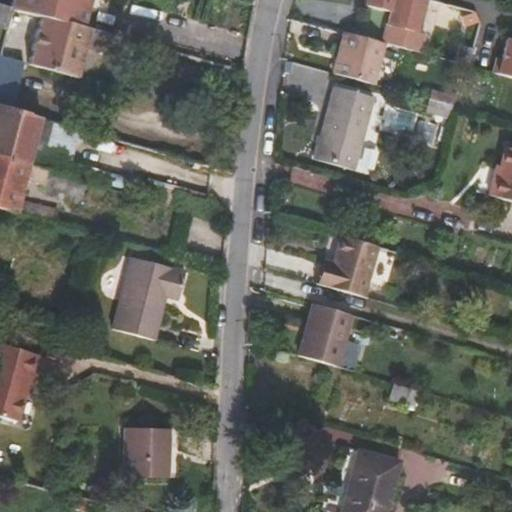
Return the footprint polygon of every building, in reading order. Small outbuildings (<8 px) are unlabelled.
[(74,26),(81,0),(4,0),(0,0),(0,6),(1,7),(5,8),(36,16),(74,26)] [(395,0),(383,43),(419,53),(424,35),(418,33),(427,0),(395,0)] [(83,28),(74,26),(36,16),(23,65),(70,77),(80,39),(83,28)] [(99,44),(102,33),(83,28),(80,39),(99,44)] [(383,43),(344,33),(333,74),(372,85),(383,43)] [(492,72),(511,77),(511,40),(507,39),(501,60),(496,58),(492,72)] [(453,62),(467,66),(471,50),(458,46),(453,62)] [(372,98),(333,87),(313,160),(352,170),(372,98)] [(424,113),(449,121),(454,106),(428,99),(424,113)] [(0,156),(26,163),(40,116),(0,105),(0,156)] [(61,173),(75,126),(40,116),(26,163),(44,168),(61,173)] [(511,149),(504,148),(499,168),(496,176),(492,175),(487,195),(511,202),(511,149)] [(39,184),(44,168),(26,163),(0,156),(0,205),(8,208),(12,195),(17,177),(39,184)] [(148,179),(142,199),(222,221),(223,217),(208,196),(148,179)] [(51,206),(12,195),(8,208),(48,218),(51,206)] [(378,248),(338,236),(330,265),(324,287),(363,298),(378,248)] [(184,272),(130,258),(111,329),(152,340),(163,298),(176,302),(184,272)] [(318,285),(324,287),(330,265),(325,263),(318,285)] [(349,315),(310,304),(296,356),(335,367),(349,315)] [(20,373),(28,375),(34,351),(0,342),(0,413),(9,416),(15,391),(20,373)] [(23,393),(28,375),(20,373),(15,391),(23,393)] [(417,392),(392,385),(388,400),(412,406),(417,392)] [(143,469),(155,423),(108,410),(96,457),(143,469)] [(166,425),(155,423),(143,469),(154,472),(166,425)] [(384,511),(398,462),(357,451),(346,491),(348,491),(342,511),(384,511)]
